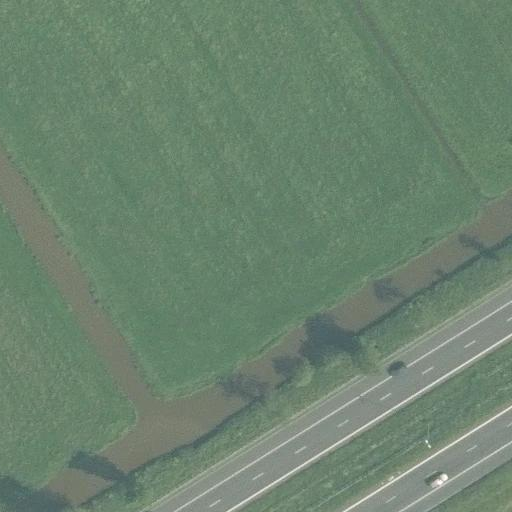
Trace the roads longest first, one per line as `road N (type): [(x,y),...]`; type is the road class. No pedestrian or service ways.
road 1 (motorway): [(511,316),(198,511)]
road 2 (motorway): [(386,511),(511,433)]
